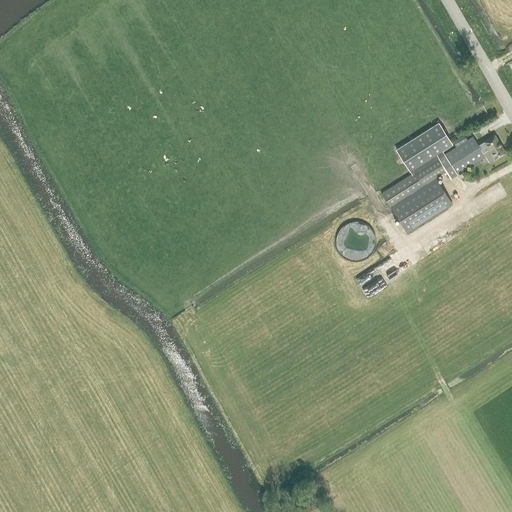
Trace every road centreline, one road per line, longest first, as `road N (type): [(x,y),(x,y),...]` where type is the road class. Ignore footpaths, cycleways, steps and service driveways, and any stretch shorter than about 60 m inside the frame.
road 1 (track): [(471,186),(456,213),(405,241),(395,238),(354,166)]
road 2 (secondary): [(511,111),(447,0)]
